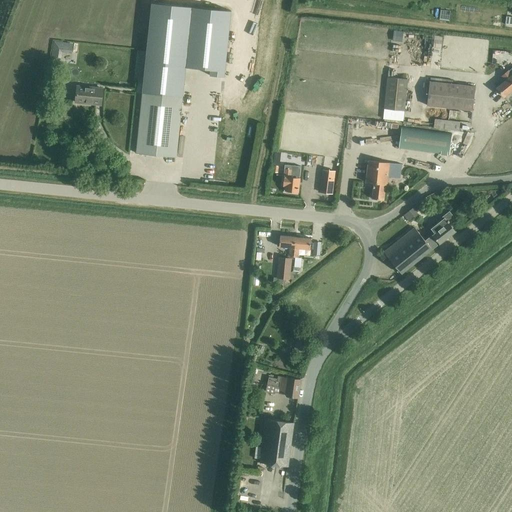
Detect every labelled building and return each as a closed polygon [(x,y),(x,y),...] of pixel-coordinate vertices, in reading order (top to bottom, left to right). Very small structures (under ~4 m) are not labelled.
[(152,3),(147,51),(143,93),(183,97),(186,67),(211,70),(210,75),(225,77),(231,11),(192,7),(152,3)] [(442,48),(443,36),(435,35),(434,47),(442,48)] [(52,51),(51,56),(61,57),(62,52),(72,53),(73,44),(53,41),(52,51)] [(504,97),(511,90),(511,81),(505,73),(501,77),(505,81),(497,88),(504,97)] [(405,111),(408,79),(388,77),(385,109),(405,111)] [(473,110),(476,87),(429,82),(427,105),(473,110)] [(101,105),(103,95),(103,89),(77,86),(76,102),(101,105)] [(178,147),(183,97),(143,93),(138,143),(137,153),(177,157),(178,147)] [(460,131),(461,122),(435,119),(434,128),(460,131)] [(449,155),(452,134),(400,126),(397,148),(449,155)] [(400,178),(402,164),(369,160),(366,182),(374,183),(372,199),(384,200),(386,184),(387,185),(388,177),(400,178)] [(286,165),(284,186),(287,186),(286,191),(298,193),(301,166),(286,165)] [(333,193),(334,184),(335,171),(323,170),(321,192),(333,193)] [(410,222),(415,217),(410,211),(404,215),(410,222)] [(440,244),(456,232),(449,223),(455,219),(450,212),(438,221),(439,222),(432,228),(435,233),(431,237),(431,236),(426,241),(415,227),(379,256),(385,262),(390,258),(402,274),(438,245),(436,243),(438,241),(440,244)] [(294,257),(296,237),(281,235),(279,246),(291,248),(290,257),(294,257)] [(311,250),(312,238),(296,237),(294,257),(296,257),(295,267),(301,268),(302,258),(298,258),(299,248),(311,250)] [(290,280),(293,259),(280,257),(278,278),(290,280)] [(303,356),(308,343),(298,339),(293,352),(303,356)] [(300,379),(290,378),(278,377),(278,379),(269,377),(267,385),(266,392),(275,394),(275,393),(278,393),(286,395),(286,396),(288,396),(298,398),(300,379)] [(257,446),(255,457),(261,458),(260,463),(278,465),(288,467),(294,423),(284,421),(266,419),(262,446),(257,446)]
